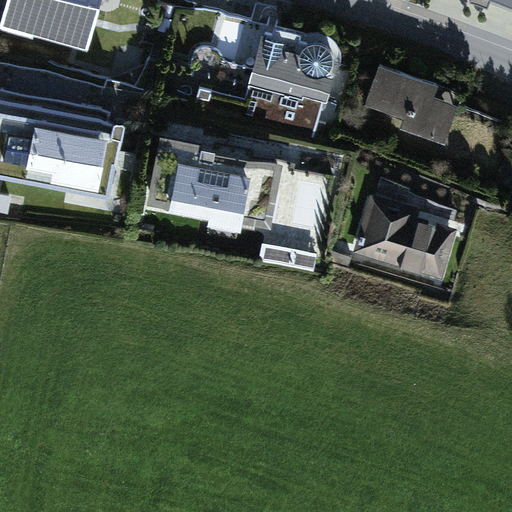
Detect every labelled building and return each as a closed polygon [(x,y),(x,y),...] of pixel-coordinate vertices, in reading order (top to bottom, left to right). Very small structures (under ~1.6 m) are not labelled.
[(99,0),(7,0),(0,24),(0,26),(85,51),(99,0)] [(511,0),(468,0),(511,15),(511,0)] [(336,29),(269,17),(253,107),(319,119),(336,29)] [(439,76),(381,56),(365,99),(403,113),(399,124),(443,140),(459,93),(436,84),(439,76)] [(125,110),(0,88),(0,174),(111,193),(125,110)] [(280,153),(166,132),(152,207),(266,229),(280,153)] [(461,215),(371,191),(356,251),(445,274),(461,215)] [(0,211),(9,213),(12,197),(0,195),(0,211)] [(316,270),(320,253),(265,242),(262,259),(316,270)]
